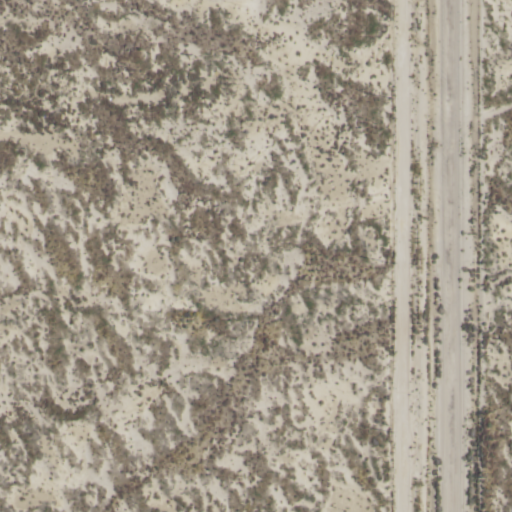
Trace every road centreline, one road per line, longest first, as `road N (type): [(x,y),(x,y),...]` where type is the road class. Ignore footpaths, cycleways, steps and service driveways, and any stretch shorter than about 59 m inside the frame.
road 1 (residential): [(397,511),(395,0)]
road 2 (residential): [(453,511),(453,0)]
